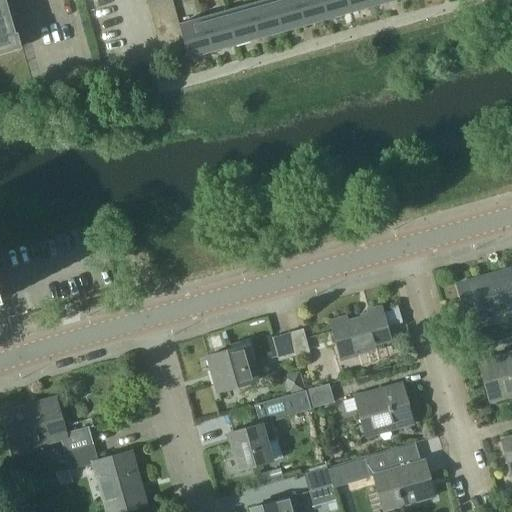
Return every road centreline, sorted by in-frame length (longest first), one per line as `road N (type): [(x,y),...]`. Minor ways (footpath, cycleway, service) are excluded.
road 1 (residential): [(479,511),(406,247)]
road 2 (tertiary): [(146,319),(406,247)]
road 3 (residential): [(200,511),(146,319)]
road 4 (tertiary): [(0,363),(146,319)]
